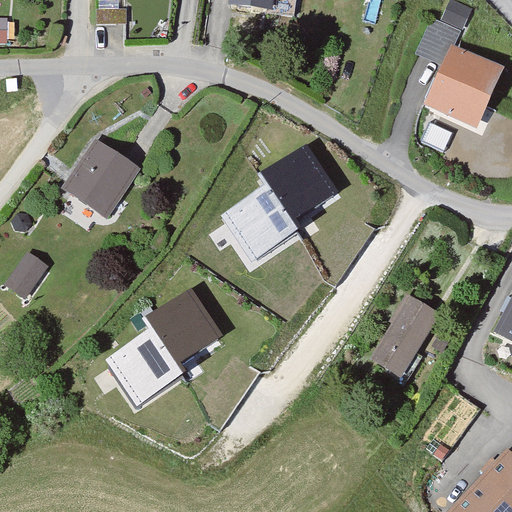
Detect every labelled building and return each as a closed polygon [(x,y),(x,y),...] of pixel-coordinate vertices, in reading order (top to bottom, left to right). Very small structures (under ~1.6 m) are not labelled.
[(273,0),(228,0),(227,9),(271,15),(273,0)] [(472,10),(450,1),(441,23),(463,32),(472,10)] [(0,41),(9,42),(10,18),(0,17),(0,41)] [(456,53),(426,111),(479,136),(506,77),(456,53)] [(61,193),(107,224),(140,176),(95,144),(61,193)] [(228,217),(260,266),(312,232),(305,221),(346,194),(313,145),(265,176),(273,188),(228,217)] [(28,256),(6,287),(26,301),(49,270),(28,256)] [(228,336),(200,292),(153,322),(161,331),(112,363),(146,406),(199,374),(193,367),(228,336)] [(408,299),(369,365),(407,387),(443,321),(408,299)] [(511,307),(496,337),(511,344),(511,307)] [(511,511),(511,455),(510,454),(454,511),(511,511)]
